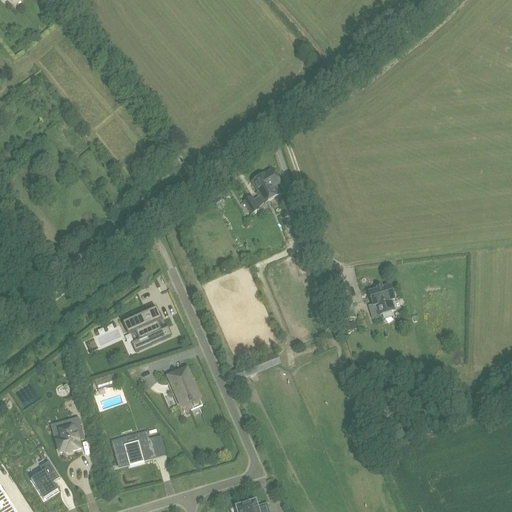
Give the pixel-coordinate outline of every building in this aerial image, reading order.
[(257,194),(259,198),(254,202),(252,198),(244,203),(252,216),(260,211),(258,208),(263,205),(263,206),(281,195),(276,188),(278,186),(277,184),(280,182),(273,171),(252,183),(258,193),(257,194)] [(294,229),(298,241),(307,275),(317,272),(309,239),(305,226),(294,229)] [(376,290),(368,292),(372,306),(368,307),(373,321),(381,318),(380,316),(395,311),(393,301),(395,301),(391,285),(382,288),(382,287),(376,289),(376,290)] [(356,318),(350,298),(348,298),(346,293),(335,296),(337,302),(335,303),(342,323),(356,318)] [(152,310),(130,320),(135,332),(139,339),(131,343),(135,352),(172,336),(168,327),(161,330),(158,322),(159,321),(155,312),(154,313),(152,310)] [(181,328),(174,330),(177,339),(184,337),(181,328)] [(277,355),(229,375),(233,386),(281,366),(277,355)] [(181,415),(202,406),(192,382),(188,383),(183,371),(169,377),(175,391),(171,392),(181,415)] [(103,379),(106,389),(116,386),(113,376),(103,379)] [(199,415),(201,420),(208,418),(206,412),(199,415)] [(77,419),(65,423),(68,432),(54,436),(60,455),(66,453),(67,455),(81,450),(75,432),(81,430),(77,419)] [(123,439),(111,442),(118,466),(129,463),(130,466),(130,467),(144,463),(144,462),(143,459),(154,456),(151,445),(162,442),(166,456),(167,456),(163,442),(161,436),(150,439),(148,432),(136,435),(138,443),(125,446),(123,439)] [(51,482),(58,477),(49,462),(40,468),(44,473),(31,481),(44,501),(58,492),(51,482)] [(0,511),(15,511),(0,489),(0,488),(0,489),(1,492),(0,492),(0,511)] [(237,511),(266,511),(265,509),(268,508),(267,505),(257,508),(256,502),(236,508),(237,511)]
